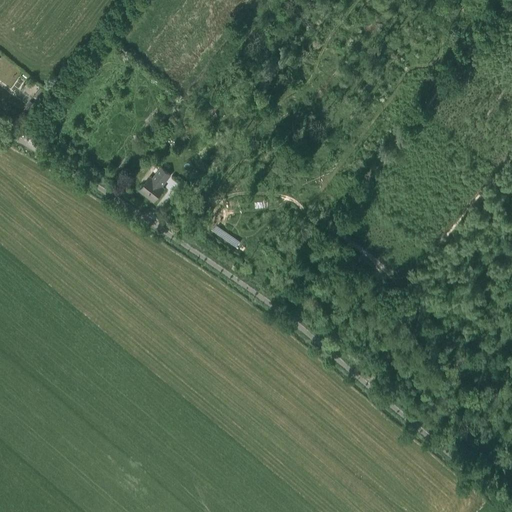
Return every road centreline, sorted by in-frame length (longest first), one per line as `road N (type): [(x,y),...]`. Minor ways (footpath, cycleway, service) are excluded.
road 1 (unclassified): [(511,507),(297,325),(0,129)]
road 2 (track): [(30,141),(63,117),(91,76),(127,67),(136,81),(136,127),(180,181)]
road 3 (track): [(130,0),(29,146)]
